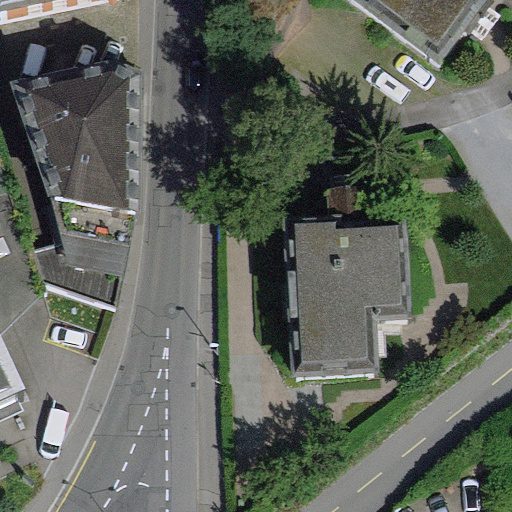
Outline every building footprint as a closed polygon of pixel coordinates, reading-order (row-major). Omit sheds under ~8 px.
[(0,0),(0,8),(3,22),(106,0),(0,0)] [(363,0),(434,57),(479,0),(363,0)] [(139,69),(11,83),(62,246),(39,252),(48,284),(116,311),(139,69)] [(0,334),(1,336),(40,293),(0,145),(0,334)] [(389,323),(386,242),(324,245),(323,233),(275,235),(281,381),(351,379),(349,325),(389,323)] [(0,399),(14,393),(25,388),(1,336),(0,334),(0,399)] [(0,421),(23,410),(14,393),(0,399),(0,421)]
